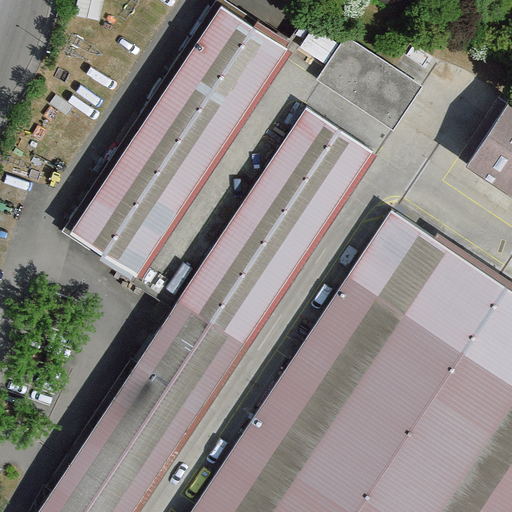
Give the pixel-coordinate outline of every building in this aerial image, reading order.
[(382,0),(405,10),(412,0),(382,0)] [(460,0),(447,0),(445,1),(454,18),(466,10),(460,0)] [(139,273),(287,47),(222,5),(73,230),(115,257),(139,273)] [(393,74),(348,45),(327,76),(394,120),(413,87),(393,74)] [(511,100),(509,99),(466,161),(511,190),(511,100)] [(131,511),(373,150),(307,106),(173,308),(37,511),(131,511)] [(511,511),(511,287),(395,210),(192,511),(511,511)]
